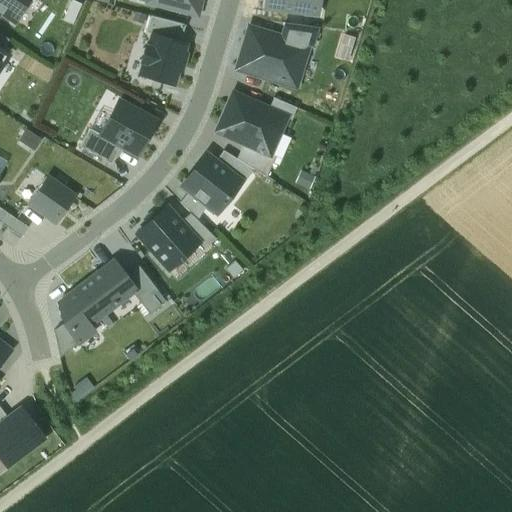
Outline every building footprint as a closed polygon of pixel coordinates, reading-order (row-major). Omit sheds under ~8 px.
[(0,0),(0,13),(13,22),(27,0),(0,0)] [(146,0),(146,3),(197,15),(200,0),(146,0)] [(261,0),(261,8),(314,15),(316,0),(261,0)] [(144,33),(151,34),(179,43),(185,25),(150,16),(144,33)] [(283,23),(279,38),(307,46),(312,48),(318,27),(283,23)] [(307,46),(279,38),(272,35),(271,37),(249,30),(237,69),(294,86),(307,46)] [(0,50),(1,51),(8,40),(0,34),(0,50)] [(179,43),(151,34),(147,48),(145,47),(140,61),(143,62),(139,75),(173,85),(179,66),(181,66),(185,54),(182,54),(185,45),(179,43)] [(268,109),(233,94),(216,132),(243,144),(269,155),(286,118),(286,117),(268,109)] [(273,98),(268,109),(286,117),(286,118),(291,120),(296,108),(273,98)] [(118,101),(99,135),(120,147),(136,155),(155,121),(118,101)] [(99,135),(89,129),(79,147),(111,164),(120,147),(99,135)] [(269,155),(243,144),(236,159),(254,170),(265,177),(275,157),(269,155)] [(240,182),(243,184),(254,170),(236,159),(223,151),(215,162),(241,182),(240,182)] [(215,162),(206,155),(181,186),(188,192),(207,206),(216,213),(226,201),(228,203),(243,184),(240,182),(241,182),(215,162)] [(74,197),(46,177),(27,203),(56,223),(74,197)] [(207,206),(188,192),(180,203),(190,213),(197,220),(207,206)] [(180,222),(166,207),(155,217),(155,216),(146,223),(147,224),(136,234),(168,270),(198,244),(198,243),(180,222)] [(27,227),(0,208),(0,222),(21,237),(27,227)] [(198,243),(198,244),(203,250),(215,239),(197,220),(190,213),(180,222),(198,243)] [(124,277),(112,262),(58,303),(63,323),(78,343),(94,330),(89,324),(99,317),(107,328),(111,325),(102,314),(131,292),(134,290),(124,277)] [(131,292),(149,315),(161,306),(152,295),(157,291),(138,266),(124,277),(134,290),(131,292)] [(63,323),(53,330),(59,357),(78,343),(63,323)] [(0,361),(9,350),(0,342),(0,361)] [(43,438),(20,409),(8,419),(0,425),(0,457),(7,466),(43,438)]
